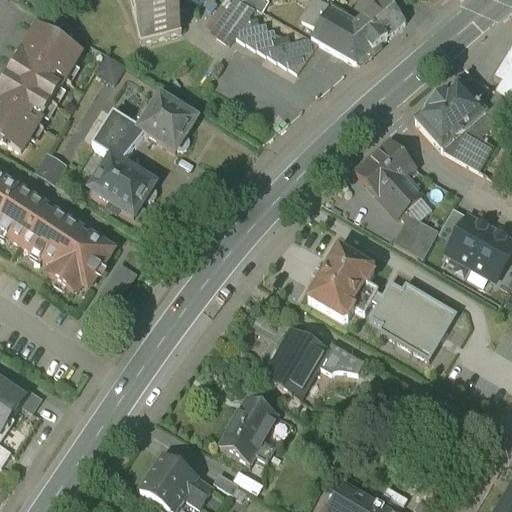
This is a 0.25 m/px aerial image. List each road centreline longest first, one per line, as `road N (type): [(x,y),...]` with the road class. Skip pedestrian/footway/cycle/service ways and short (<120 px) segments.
road 1 (secondary): [(377,104),(283,194),(182,312),(45,511)]
road 2 (residential): [(511,216),(428,166),(377,104)]
